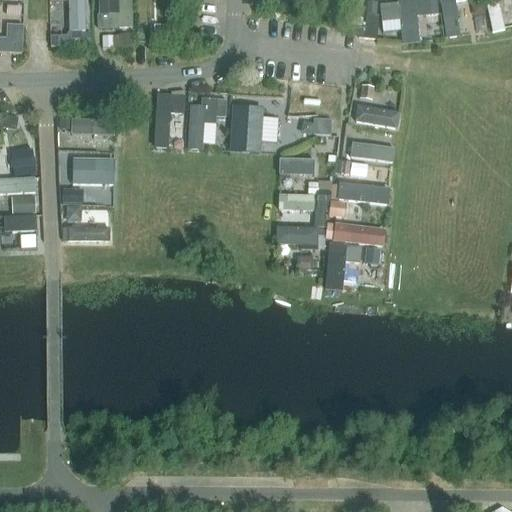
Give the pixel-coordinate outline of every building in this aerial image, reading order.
[(91,0),(93,35),(136,34),(134,0),(91,0)] [(419,46),(416,18),(426,17),(426,18),(437,17),(435,0),(421,0),(422,1),(414,2),(414,1),(397,2),(398,6),(379,8),(382,34),(400,32),(402,47),(419,46)] [(440,0),(446,41),(459,39),(454,4),(467,2),(466,0),(440,0)] [(507,33),(500,0),(487,0),(495,35),(507,33)] [(366,17),(376,18),(377,5),(367,5),(366,17)] [(473,18),(484,16),(482,6),(472,8),(473,18)] [(376,18),(366,17),(365,17),(364,31),(359,30),(358,34),(358,40),(373,41),(376,41),(378,18),(376,18)] [(23,28),(7,27),(7,41),(0,41),(0,54),(22,56),(23,28)] [(167,37),(167,27),(154,27),(154,36),(167,37)] [(80,46),(89,46),(89,35),(80,35),(80,46)] [(120,49),(132,48),(131,36),(120,36),(120,49)] [(114,49),(114,38),(103,39),(103,50),(114,49)] [(371,90),(362,89),(360,100),(369,102),(371,90)] [(166,149),(168,115),(181,116),(182,99),(169,98),(155,97),(154,121),(153,148),(165,149),(166,149)] [(200,145),(202,123),(215,124),(215,118),(216,100),(200,99),(200,108),(190,108),(187,150),(200,151),(200,145)] [(224,118),(226,100),(216,100),(215,118),(224,118)] [(400,132),(403,117),(359,107),(356,122),(400,132)] [(259,155),(262,109),(232,108),(230,153),(249,154),(250,156),(258,156),(259,155)] [(19,120),(7,119),(5,129),(17,131),(19,120)] [(330,137),(330,122),(314,121),(314,137),(330,137)] [(68,122),(58,122),(58,131),(68,131),(68,122)] [(75,138),(89,137),(88,123),(74,123),(75,138)] [(351,160),(396,167),(399,149),(354,143),(351,160)] [(0,149),(0,162),(32,159),(31,147),(0,149)] [(112,188),(113,163),(72,162),(72,188),(112,188)] [(312,176),(313,165),(283,163),(282,181),(302,182),(302,175),(312,176)] [(342,164),(341,176),(349,177),(350,165),(342,164)] [(317,183),(317,185),(317,193),(330,193),(331,183),(317,183)] [(317,195),(317,193),(317,185),(308,185),(308,195),(317,195)] [(81,194),(61,194),(61,206),(81,206),(81,194)] [(281,197),(281,210),(318,210),(318,198),(281,197)] [(23,200),(23,215),(35,215),(34,200),(23,200)] [(330,204),(329,218),(341,219),(343,205),(330,204)] [(67,222),(79,222),(79,210),(67,210),(67,222)] [(316,216),(315,229),(325,229),(326,213),(321,213),(320,217),(316,216)] [(35,219),(11,220),(12,235),(36,234),(35,219)] [(65,229),(65,242),(112,242),(113,229),(65,229)] [(346,248),(344,266),(359,267),(361,250),(346,248)] [(365,267),(377,268),(378,252),(367,251),(365,267)] [(297,272),(310,272),(310,259),(297,259),(297,272)]
